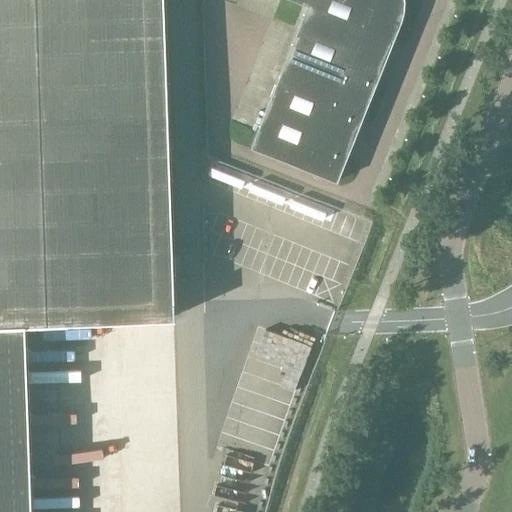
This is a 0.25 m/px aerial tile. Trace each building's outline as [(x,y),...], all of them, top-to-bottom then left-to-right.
[(162,0),(0,0),(0,511),(30,511),(24,322),(173,317),(162,0)] [(398,19),(349,0),(308,0),(307,5),(306,5),(299,23),(384,56),(398,19)] [(349,0),(398,19),(401,10),(401,0),(349,0)] [(367,98),(384,56),(299,23),(283,64),(367,98)] [(351,139),(367,98),(283,64),(266,105),(351,139)] [(335,178),(351,139),(266,105),(250,146),(335,181),(336,179),(335,178)]
